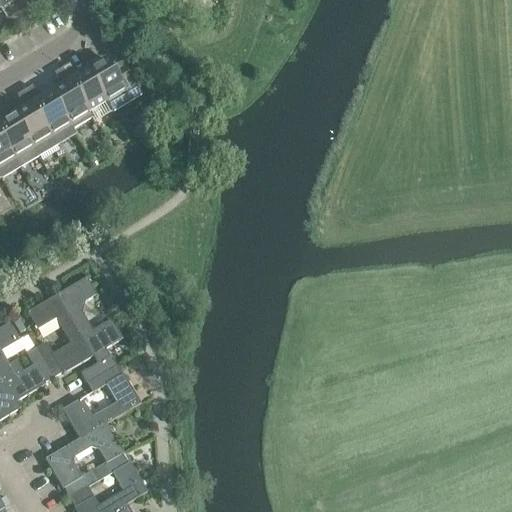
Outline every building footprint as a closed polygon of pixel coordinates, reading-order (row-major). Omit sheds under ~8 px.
[(0,0),(0,12),(6,22),(40,2),(39,0),(0,0)] [(111,113),(140,96),(124,69),(114,75),(106,61),(87,72),(111,113)] [(87,114),(104,103),(110,114),(111,113),(87,72),(80,76),(73,74),(68,66),(60,71),(87,114)] [(56,91),(50,95),(68,125),(67,126),(71,132),(72,132),(74,135),(72,131),(90,120),(87,114),(60,71),(53,75),(58,84),(56,91)] [(31,88),(23,93),(55,147),(56,146),(55,145),(59,142),(61,143),(68,139),(68,136),(72,134),(73,136),(74,135),(72,132),(71,132),(67,126),(68,125),(50,95),(43,99),(36,97),(31,88)] [(19,113),(12,117),(37,158),(37,157),(36,156),(40,153),(43,154),(49,150),(50,147),(54,145),(55,147),(23,93),(16,98),(21,106),(19,113)] [(0,119),(0,137),(18,169),(19,168),(18,167),(22,164),(24,165),(31,161),(31,159),(35,156),(36,158),(37,158),(12,117),(6,121),(0,119)] [(0,179),(0,177),(3,175),(6,176),(12,172),(13,170),(17,167),(18,169),(0,137),(0,179)] [(85,280),(56,298),(92,359),(96,366),(80,376),(86,386),(115,368),(105,351),(122,341),(110,322),(92,333),(83,318),(84,305),(96,298),(85,280)] [(69,346),(52,357),(45,345),(35,351),(53,381),(62,375),(63,377),(92,359),(56,298),(26,315),(36,332),(55,321),(69,346)] [(0,354),(0,353),(18,343),(8,326),(0,330),(0,379),(15,405),(16,405),(45,387),(44,386),(53,381),(35,351),(25,356),(32,368),(18,376),(13,367),(9,369),(0,354)] [(61,413),(78,442),(105,427),(140,406),(122,376),(121,377),(115,368),(86,386),(92,396),(106,387),(116,405),(92,420),(81,401),(61,413)] [(0,379),(0,423),(20,411),(16,405),(15,405),(0,379)] [(123,456),(105,427),(78,442),(44,462),(62,492),(63,491),(69,501),(87,490),(98,483),(92,473),(81,480),(70,462),(95,447),(106,465),(121,456),(121,457),(123,456)] [(92,473),(98,483),(111,475),(122,494),(98,508),(87,490),(69,501),(75,510),(73,511),(116,511),(126,507),(146,495),(128,465),(127,466),(121,457),(121,456),(106,465),(92,473)]
